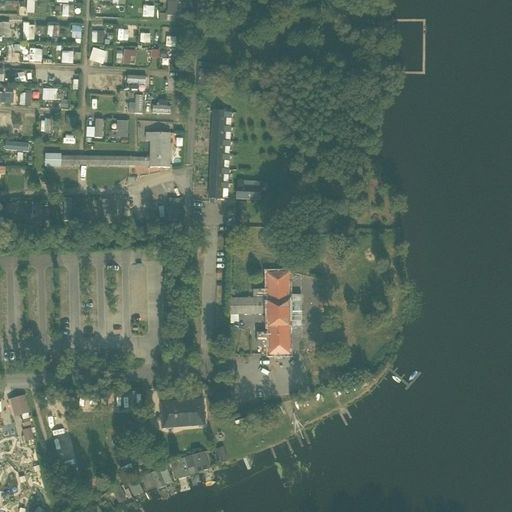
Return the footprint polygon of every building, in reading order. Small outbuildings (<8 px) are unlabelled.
[(36,14),(36,0),(28,0),(28,13),(36,14)] [(178,15),(178,0),(167,0),(168,15),(178,15)] [(74,17),(74,5),(62,5),(63,17),(74,17)] [(0,22),(0,35),(11,36),(11,23),(0,22)] [(23,24),(22,39),(35,39),(35,24),(23,24)] [(47,35),(58,37),(59,26),(49,25),(47,35)] [(72,25),(71,38),(80,39),(82,26),(72,25)] [(129,41),(129,30),(117,29),(117,41),(129,41)] [(92,31),(92,43),(104,43),(104,31),(92,31)] [(151,43),(151,34),(140,34),(140,43),(151,43)] [(173,46),(173,34),(163,34),(162,46),(173,46)] [(104,64),(107,52),(92,48),(89,61),(104,64)] [(47,57),(48,50),(30,49),(29,61),(42,62),(42,57),(47,57)] [(131,57),(137,57),(137,51),(117,50),(117,64),(131,65),(131,57)] [(61,64),(73,64),(73,51),(61,51),(61,64)] [(173,55),(171,69),(182,71),(184,57),(173,55)] [(199,87),(213,87),(214,71),(200,71),(199,87)] [(12,81),(32,81),(32,72),(12,72),(12,81)] [(108,90),(109,75),(91,75),(90,89),(108,90)] [(137,90),(137,84),(146,84),(146,76),(129,76),(128,89),(137,90)] [(64,100),(64,95),(57,96),(57,89),(42,89),(43,101),(64,100)] [(0,92),(0,103),(14,104),(14,93),(0,92)] [(31,93),(20,93),(20,106),(31,106),(31,93)] [(143,114),(144,95),(135,95),(135,114),(143,114)] [(154,106),(154,113),(172,114),(172,106),(154,106)] [(215,198),(222,199),(222,189),(222,184),(223,175),(223,170),(223,161),(224,155),(224,147),(224,142),(225,133),(225,127),(225,119),(225,113),(213,112),(210,198),(215,198)] [(52,131),(51,119),(41,120),(42,131),(52,131)] [(95,120),(95,127),(87,127),(86,138),(103,138),(104,120),(95,120)] [(129,138),(129,121),(118,121),(117,131),(111,131),(111,138),(129,138)] [(24,122),(24,131),(33,132),(34,122),(24,122)] [(150,142),(150,159),(150,166),(150,168),(169,168),(170,134),(146,134),(146,142),(150,142)] [(29,152),(29,142),(5,142),(5,151),(29,152)] [(237,199),(259,200),(259,188),(244,187),(238,187),(237,199)] [(179,210),(180,199),(171,198),(169,209),(179,210)] [(72,199),(64,199),(64,220),(73,220),(72,199)] [(79,213),(88,213),(88,219),(107,221),(108,207),(89,205),(89,199),(80,199),(79,213)] [(115,199),(114,216),(126,217),(127,200),(115,199)] [(42,221),(41,200),(24,201),(24,204),(3,205),(3,217),(26,216),(26,221),(42,221)] [(292,200),(281,200),(281,213),(292,213),(292,200)] [(267,219),(267,228),(275,228),(276,219),(267,219)] [(299,235),(299,245),(311,245),(311,236),(299,235)] [(268,299),(268,303),(288,302),(288,296),(288,276),(288,274),(268,274),(268,290),(268,298),(268,299)] [(300,276),(288,276),(288,296),(300,296),(300,276)] [(297,327),(302,326),(301,296),(300,296),(288,296),(288,302),(289,302),(290,326),(292,326),(292,329),(297,329),(297,327)] [(310,296),(301,296),(302,326),(310,326),(310,296)] [(230,315),(234,315),(268,314),(268,303),(268,299),(230,300),(230,315)] [(289,302),(288,302),(268,303),(268,314),(268,328),(269,328),(289,328),(290,328),(290,326),(289,302)] [(289,355),(289,328),(269,328),(269,333),(269,347),(270,355),(289,355)] [(258,347),(269,347),(269,333),(257,334),(258,347)] [(25,397),(11,401),(15,417),(29,413),(25,397)] [(161,403),(163,429),(199,426),(199,428),(207,427),(206,419),(204,419),(203,400),(161,403)] [(31,429),(22,432),(25,442),(33,440),(31,429)] [(223,447),(219,449),(223,462),(228,461),(223,447)] [(214,450),(219,464),(223,462),(219,449),(214,450)] [(192,456),(197,472),(203,471),(202,466),(206,465),(202,453),(192,456)] [(190,457),(184,459),(189,475),(195,473),(190,457)] [(189,475),(184,459),(170,462),(174,476),(187,473),(187,476),(189,475)] [(159,470),(162,479),(169,476),(165,464),(158,467),(159,470)] [(154,480),(155,485),(163,482),(162,479),(159,470),(151,473),(154,480)] [(143,476),(145,483),(154,480),(151,473),(143,476)] [(172,481),(169,476),(162,479),(163,482),(164,484),(172,481)] [(147,489),(156,486),(155,485),(154,480),(145,483),(147,489)] [(128,486),(132,493),(141,488),(137,481),(128,486)] [(112,490),(115,496),(120,494),(117,487),(112,490)] [(109,503),(106,505),(103,507),(106,511),(108,511),(112,509),(109,503)]
